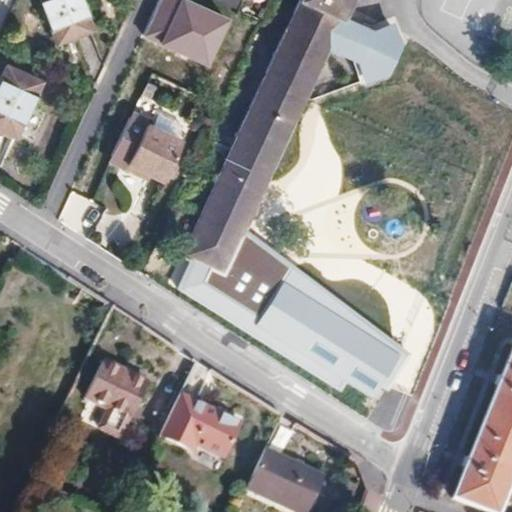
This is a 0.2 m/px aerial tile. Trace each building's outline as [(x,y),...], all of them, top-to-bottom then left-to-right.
[(80,0),(42,0),(57,39),(91,26),(80,0)] [(229,20),(183,0),(158,0),(140,40),(207,70),(229,20)] [(300,0),(188,248),(229,267),(333,38),(366,53),(370,74),(395,62),(406,35),(398,14),(377,23),(346,8),(349,0),(300,0)] [(42,77),(8,62),(0,80),(0,123),(18,132),(42,77)] [(132,110),(114,150),(129,157),(147,117),(132,110)] [(129,157),(126,162),(148,172),(150,168),(164,174),(182,134),(147,117),(129,157)] [(72,281),(82,287),(86,280),(76,274),(72,281)] [(494,511),(511,468),(511,344),(451,496),(488,511),(494,511)] [(133,411),(152,372),(107,350),(87,390),(110,400),(101,420),(121,428),(130,409),(133,411)] [(224,454),(241,421),(181,389),(160,431),(192,447),(196,440),(224,454)] [(307,509),(325,471),(265,442),(248,477),(277,491),(275,495),(307,509)] [(57,511),(69,493),(43,484),(27,511),(57,511)]
